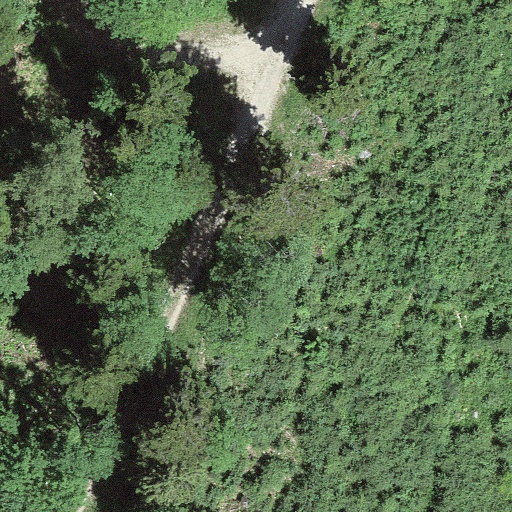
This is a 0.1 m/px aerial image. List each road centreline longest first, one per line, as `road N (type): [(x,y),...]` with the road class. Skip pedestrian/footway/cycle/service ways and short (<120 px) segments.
road 1 (track): [(303,0),(260,93),(214,242),(77,511)]
road 2 (track): [(260,93),(97,37),(72,0)]
